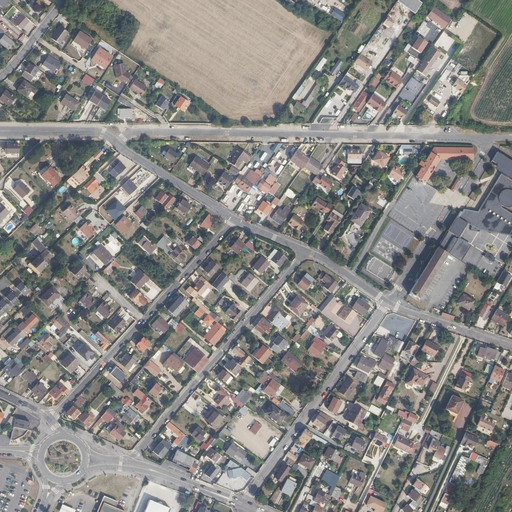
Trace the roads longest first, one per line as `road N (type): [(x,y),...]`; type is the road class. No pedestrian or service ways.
road 1 (residential): [(116,142),(130,132),(486,138)]
road 2 (residential): [(305,251),(128,462)]
road 3 (residential): [(50,418),(235,220)]
road 4 (residential): [(387,303),(244,505)]
road 5 (residential): [(387,303),(487,149),(486,138)]
road 6 (residential): [(116,142),(235,220)]
road 7 (residential): [(387,303),(511,347)]
